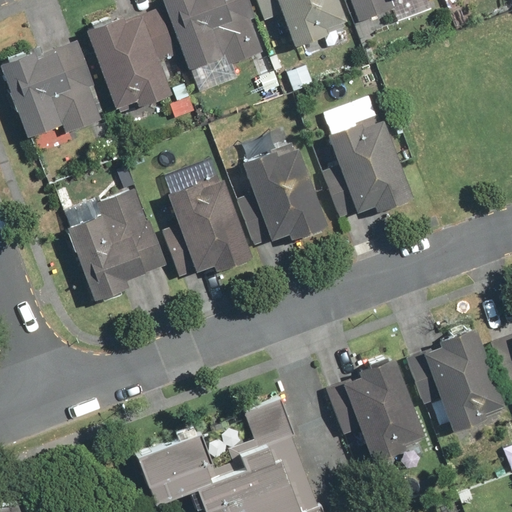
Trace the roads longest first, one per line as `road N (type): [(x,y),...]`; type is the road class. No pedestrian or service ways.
road 1 (residential): [(52,401),(511,228)]
road 2 (residential): [(0,263),(52,401)]
